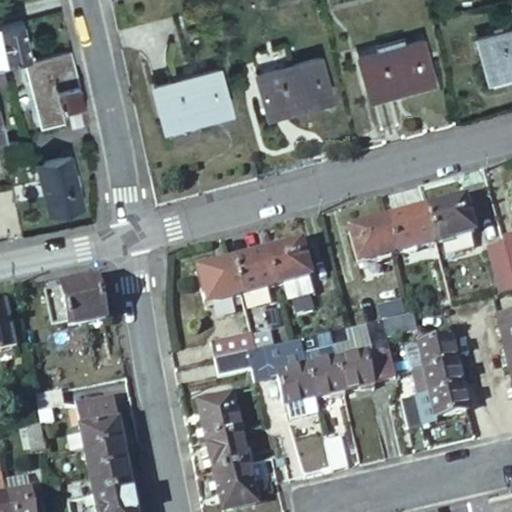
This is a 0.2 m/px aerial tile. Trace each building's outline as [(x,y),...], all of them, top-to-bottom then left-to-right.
[(30,61),(23,19),(0,25),(0,68),(4,67),(12,66),(27,62),(30,61)] [(511,28),(479,38),(488,73),(490,73),(492,85),(511,80),(511,28)] [(358,59),(368,93),(399,84),(401,91),(434,82),(423,41),(358,59)] [(72,59),(70,51),(30,61),(27,62),(41,125),(85,116),(80,96),(72,59)] [(257,75),(266,110),(297,101),(299,107),(332,98),(321,57),(257,75)] [(154,86),(163,122),(195,114),(197,120),(230,111),(218,69),(154,86)] [(399,84),(368,93),(369,100),(401,91),(399,84)] [(297,101),(266,110),(267,116),(299,107),(297,101)] [(195,114),(163,122),(165,129),(197,120),(195,114)] [(30,155),(26,137),(19,139),(2,142),(6,160),(30,155)] [(38,163),(48,214),(84,206),(73,155),(38,163)] [(426,212),(435,245),(473,235),(464,202),(426,212)] [(426,212),(387,223),(396,256),(435,245),(426,212)] [(396,256),(387,223),(350,233),(359,266),(396,256)] [(511,235),(502,239),(506,252),(511,274),(511,235)] [(268,255),(277,288),(311,280),(302,245),(268,255)] [(490,256),(501,296),(511,292),(511,274),(506,252),(490,256)] [(268,255),(235,264),(244,297),(277,288),(268,255)] [(244,297),(235,264),(199,274),(208,307),(244,297)] [(311,280),(277,288),(282,307),(315,298),(311,280)] [(99,284),(46,294),(52,329),(68,325),(69,330),(106,323),(99,284)] [(0,303),(0,353),(17,350),(7,302),(0,303)] [(377,309),(380,322),(407,316),(403,303),(377,309)] [(504,349),(511,346),(511,313),(497,317),(504,349)] [(383,322),(387,339),(415,333),(412,316),(383,322)] [(371,383),(395,378),(395,377),(387,339),(383,322),(379,323),(368,326),(373,351),(336,359),(343,392),(372,386),(371,383)] [(349,343),(333,347),(336,359),(373,351),(368,326),(346,331),(349,343)] [(346,331),(330,335),(333,347),(349,343),(346,331)] [(211,347),(215,361),(247,354),(257,352),(254,336),(211,347)] [(319,351),(316,338),(300,342),(303,354),(319,351)] [(418,346),(423,370),(455,363),(450,338),(418,346)] [(292,344),(257,352),(247,354),(251,371),(254,384),(278,378),(284,406),(288,405),(291,420),(316,414),(313,399),(305,366),(303,354),(300,342),(292,344)] [(247,354),(215,361),(218,378),(251,371),(247,354)] [(329,402),(344,398),(343,392),(336,359),(305,366),(313,399),(329,395),(329,402)] [(455,363),(423,370),(413,373),(418,396),(428,394),(461,386),(455,363)] [(461,386),(428,394),(418,396),(400,400),(406,430),(434,423),(433,419),(467,411),(461,386)] [(60,393),(35,398),(38,410),(62,406),(60,393)] [(207,443),(240,435),(231,397),(198,405),(207,443)] [(84,451),(122,444),(113,403),(76,410),(84,451)] [(32,454),(46,451),(41,427),(27,430),(32,454)] [(207,443),(214,473),(246,466),(240,435),(207,443)] [(329,472),(346,468),(339,437),(322,441),(329,472)] [(126,467),(122,444),(84,451),(88,474),(126,467)] [(272,460),(278,483),(288,481),(283,457),(272,460)] [(246,466),(214,473),(222,511),(255,505),(246,466)] [(126,467),(88,474),(93,496),(130,489),(126,467)] [(4,494),(28,490),(26,475),(2,480),(4,494)] [(134,511),(130,489),(93,496),(95,511),(134,511)] [(4,494),(7,511),(32,511),(28,490),(4,494)] [(83,511),(81,498),(67,501),(69,511),(83,511)] [(69,511),(67,501),(55,503),(57,511),(69,511)]
